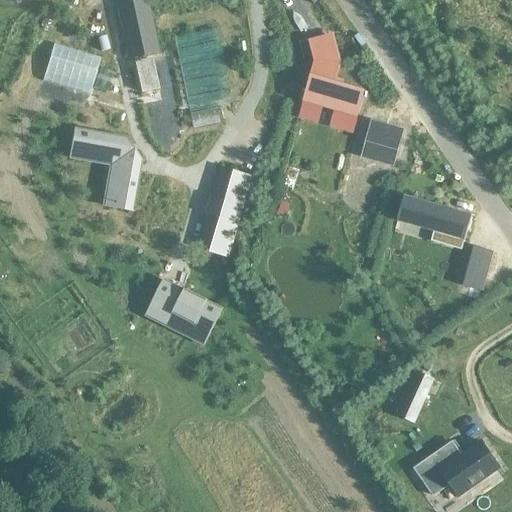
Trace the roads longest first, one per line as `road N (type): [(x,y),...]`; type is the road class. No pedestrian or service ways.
road 1 (residential): [(511,234),(349,0)]
road 2 (residential): [(511,327),(479,349),(470,369),(491,421),(511,441)]
